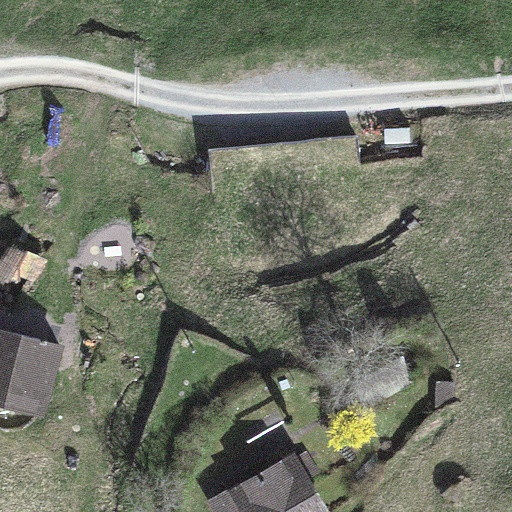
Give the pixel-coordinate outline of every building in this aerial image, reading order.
[(358,141),(284,148),(289,206),(364,199),(362,175),(358,141)] [(207,155),(212,213),(289,206),(284,148),(207,155)] [(0,401),(39,413),(58,347),(0,331),(0,401)] [(355,390),(367,412),(415,384),(402,362),(355,390)] [(319,511),(322,511),(305,481),(317,474),(305,454),(293,461),(291,458),(217,501),(223,511),(319,511)]
